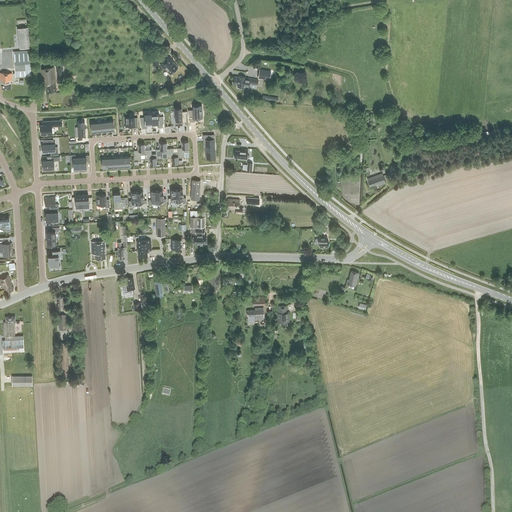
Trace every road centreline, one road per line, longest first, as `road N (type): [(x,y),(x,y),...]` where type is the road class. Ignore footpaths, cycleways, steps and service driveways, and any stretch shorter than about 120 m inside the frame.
road 1 (residential): [(93,181),(195,174),(193,135),(91,141),(92,173)]
road 2 (track): [(480,281),(492,511)]
road 3 (secondary): [(371,238),(299,180),(213,84)]
road 4 (tertiary): [(43,288),(216,257)]
road 5 (tertiary): [(216,257),(345,258),(371,238)]
road 6 (secondary): [(511,301),(371,238)]
road 7 (track): [(242,52),(290,49),(338,8),(379,2)]
road 8 (unclassified): [(216,257),(223,147),(236,127)]
road 9 (track): [(426,125),(405,145),(401,170),(386,189),(347,221)]
